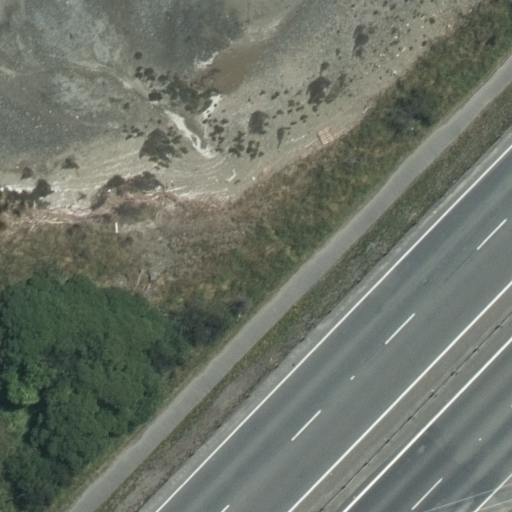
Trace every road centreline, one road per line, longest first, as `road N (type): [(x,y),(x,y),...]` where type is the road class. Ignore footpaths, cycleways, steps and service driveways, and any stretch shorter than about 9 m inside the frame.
road 1 (trunk): [(207,511),(511,201)]
road 2 (trunk): [(511,392),(396,511)]
